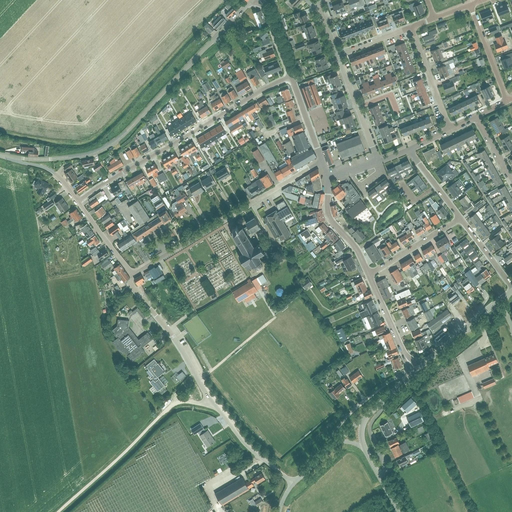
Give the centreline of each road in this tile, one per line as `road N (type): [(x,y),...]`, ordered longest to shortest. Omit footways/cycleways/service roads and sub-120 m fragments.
road 1 (tertiary): [(9,156),(101,150),(253,0)]
road 2 (residential): [(293,482),(239,439),(131,284),(133,274)]
road 3 (residential): [(290,75),(77,201)]
road 4 (residential): [(133,274),(322,161)]
road 5 (track): [(58,511),(172,405),(210,400)]
road 6 (tertiary): [(416,371),(511,290)]
